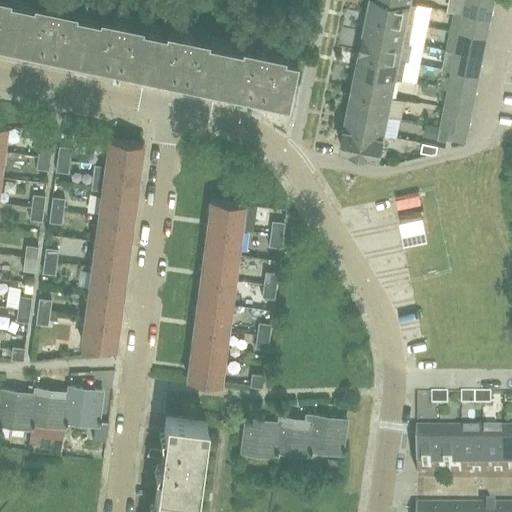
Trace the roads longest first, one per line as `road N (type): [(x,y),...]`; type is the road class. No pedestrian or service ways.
road 1 (residential): [(115,511),(171,110)]
road 2 (residential): [(376,511),(392,396),(387,349),(377,312),(285,164)]
road 3 (residential): [(171,110),(0,76)]
road 4 (residential): [(321,0),(285,164)]
road 5 (residential): [(285,164),(226,123),(171,110)]
